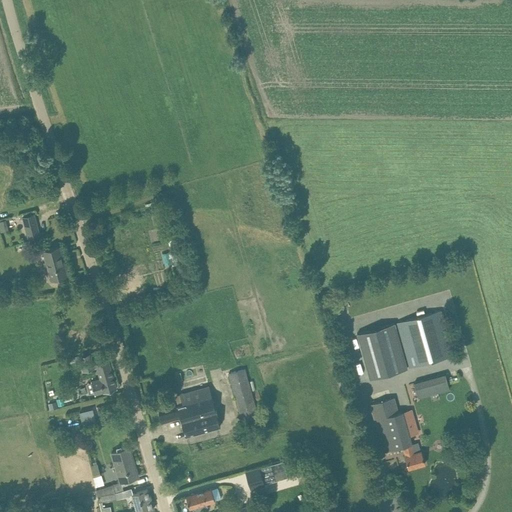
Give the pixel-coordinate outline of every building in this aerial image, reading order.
[(39,235),(34,214),(23,217),(29,238),(39,235)] [(59,247),(43,251),(46,262),(44,263),(47,272),(49,272),(51,280),(67,276),(59,247)] [(134,281),(130,282),(123,284),(126,294),(121,295),(124,306),(135,302),(134,298),(139,297),(134,281)] [(453,354),(440,310),(397,322),(410,367),(453,354)] [(370,379),(408,368),(395,323),(357,333),(370,379)] [(97,367),(96,363),(93,364),(90,354),(79,357),(84,371),(97,367)] [(96,363),(97,367),(100,378),(91,381),(95,394),(104,391),(104,392),(116,388),(108,360),(96,363)] [(258,415),(252,391),(245,368),(228,373),(241,420),(258,415)] [(450,389),(445,374),(414,382),(418,397),(450,389)] [(202,399),(159,411),(162,423),(180,417),(186,436),(220,426),(211,392),(201,395),(202,399)] [(394,397),(380,401),(370,404),(384,451),(395,448),(403,446),(406,455),(405,456),(409,468),(424,464),(420,450),(414,452),(409,435),(417,432),(410,409),(398,412),(394,397)] [(129,447),(120,450),(112,452),(120,482),(129,480),(138,477),(129,447)] [(259,467),(246,471),(251,488),(264,484),(264,483),(276,480),(271,464),(259,467)] [(106,486),(96,489),(98,496),(115,492),(113,484),(106,486)] [(217,487),(212,488),(186,496),(189,508),(199,505),(221,499),(217,487)] [(147,489),(138,492),(132,493),(137,511),(143,511),(153,509),(147,489)] [(115,492),(98,496),(99,501),(117,498),(115,492)]
